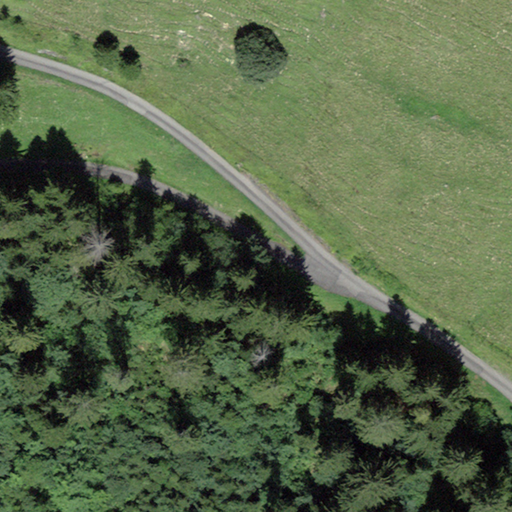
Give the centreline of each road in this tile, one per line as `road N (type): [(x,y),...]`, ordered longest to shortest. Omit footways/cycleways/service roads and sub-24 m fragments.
road 1 (track): [(511,398),(351,286),(206,155),(109,88),(0,47)]
road 2 (track): [(351,286),(303,275),(143,187),(0,167)]
